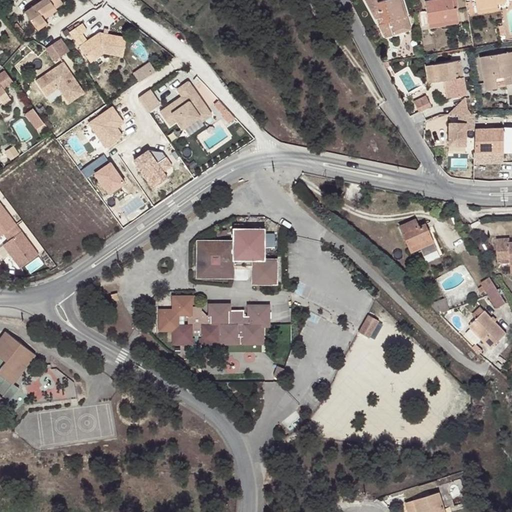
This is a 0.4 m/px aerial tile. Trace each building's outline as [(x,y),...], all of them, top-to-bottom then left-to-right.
[(48,0),(27,12),(36,28),(46,23),(45,21),(60,13),(58,10),(67,5),(63,0),(48,0)] [(375,0),(362,0),(373,18),(374,17),(376,23),(375,23),(382,36),(392,33),(392,34),(409,28),(405,15),(403,16),(398,0),(377,0),(376,0),(375,0)] [(457,16),(454,0),(423,0),(427,21),(457,16)] [(46,23),(36,28),(39,33),(49,28),(46,23)] [(84,28),(72,37),(77,44),(84,39),(89,36),(84,28)] [(102,38),(89,46),(82,51),(81,51),(92,67),(106,58),(125,63),(130,45),(102,38)] [(84,39),(77,44),(82,51),(89,46),(84,39)] [(65,44),(49,54),(57,66),(73,56),(65,44)] [(511,83),(511,51),(485,56),(488,68),(491,68),(494,87),(511,83)] [(429,82),(442,80),(448,79),(451,97),(465,95),(460,60),(426,65),(429,82)] [(151,64),(136,76),(143,85),(159,73),(151,64)] [(72,77),(67,69),(40,88),(49,102),(62,94),(71,107),(86,97),(75,81),(72,83),(69,79),(72,77)] [(0,100),(8,95),(7,93),(14,88),(5,75),(0,78),(0,100)] [(448,79),(442,80),(445,98),(451,97),(448,79)] [(205,106),(189,81),(178,88),(183,96),(184,98),(176,104),(174,101),(160,111),(169,124),(177,119),(182,127),(199,116),(196,112),(205,106)] [(152,92),(141,100),(150,114),(162,106),(152,92)] [(425,94),(412,100),(418,110),(430,105),(425,94)] [(205,106),(196,112),(199,116),(202,120),(211,114),(205,106)] [(42,127),(28,108),(21,113),(35,133),(42,127)] [(477,151),(506,151),(511,150),(511,127),(467,129),(467,139),(449,139),(449,148),(477,148),(477,151)] [(9,158),(18,152),(13,144),(3,150),(9,158)] [(506,162),(506,151),(477,151),(477,163),(506,162)] [(368,186),(347,183),(345,195),(363,198),(364,190),(367,190),(368,186)] [(39,257),(0,204),(0,239),(4,236),(10,243),(4,247),(21,270),(39,257)] [(431,240),(422,222),(416,224),(413,217),(396,225),(408,251),(418,246),(423,256),(436,250),(431,240)] [(251,265),(251,273),(252,289),(276,288),(276,265),(265,264),(264,234),(232,233),(232,247),(198,248),(198,285),(234,284),(234,273),(234,266),(251,265)] [(504,235),(491,236),(493,259),(505,258),(506,271),(511,270),(511,238),(505,239),(504,235)] [(485,274),(475,279),(477,282),(474,285),(476,289),(480,287),(492,305),(501,299),(485,274)] [(440,294),(423,300),(433,310),(445,306),(440,294)] [(167,337),(177,337),(177,351),(191,351),(191,348),(195,344),(204,344),(204,351),(216,351),(216,349),(220,344),(229,344),(229,351),(241,351),(241,345),(247,345),(247,350),(259,350),(259,344),(265,344),(265,333),(271,333),(271,315),(253,315),(253,324),(247,324),(247,318),(232,318),(232,314),(214,314),(214,324),(202,324),(202,315),(193,315),(193,305),(177,306),(176,318),(162,318),(162,332),(166,333),(167,337)] [(480,307),(463,323),(485,345),(502,330),(480,307)] [(370,337),(378,318),(366,313),(358,332),(370,337)] [(0,416),(8,407),(1,400),(13,386),(20,391),(41,363),(11,340),(0,353),(0,416)] [(287,376),(280,374),(277,383),(284,386),(287,376)] [(1,400),(8,407),(15,412),(27,397),(20,391),(13,386),(1,400)] [(445,511),(438,491),(405,502),(408,511),(445,511)]
